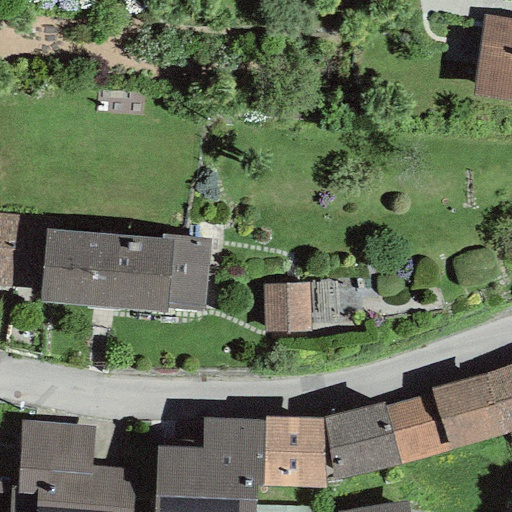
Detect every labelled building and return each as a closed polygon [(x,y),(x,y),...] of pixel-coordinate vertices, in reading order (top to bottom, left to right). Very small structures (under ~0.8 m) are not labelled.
[(511,19),(483,15),(473,96),(511,101),(511,19)] [(0,288),(13,290),(20,215),(0,214),(0,288)] [(161,238),(46,231),(39,301),(166,313),(166,307),(203,309),(208,239),(161,235),(161,238)] [(307,282),(262,284),(264,336),(308,335),(307,282)] [(431,395),(450,450),(511,432),(511,362),(429,390),(431,395)] [(323,417),(332,482),(450,450),(431,395),(383,407),(382,402),(323,417)] [(153,511),(254,511),(255,507),(256,487),(262,488),(266,420),(202,417),(200,450),(157,448),(153,511)] [(266,420),(262,488),(323,488),(321,419),(264,417),(266,420)] [(10,488),(8,511),(131,511),(134,471),(89,468),(92,430),(24,424),(19,488),(10,488)] [(408,511),(407,503),(344,511),(408,511)]
